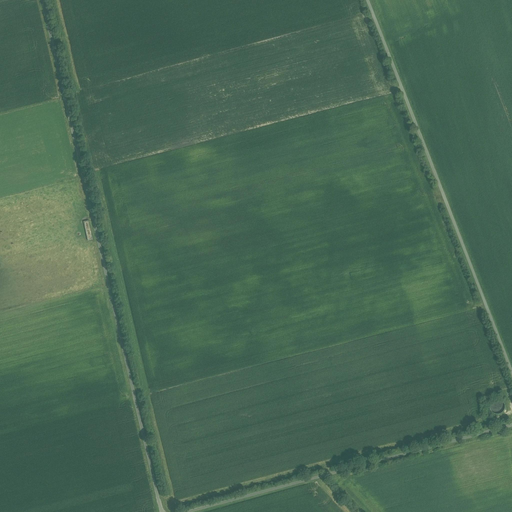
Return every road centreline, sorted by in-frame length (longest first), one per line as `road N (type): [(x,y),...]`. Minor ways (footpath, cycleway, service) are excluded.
road 1 (unclassified): [(42,0),(162,511)]
road 2 (unclassified): [(511,371),(369,0)]
road 3 (unclassified): [(189,511),(511,425)]
